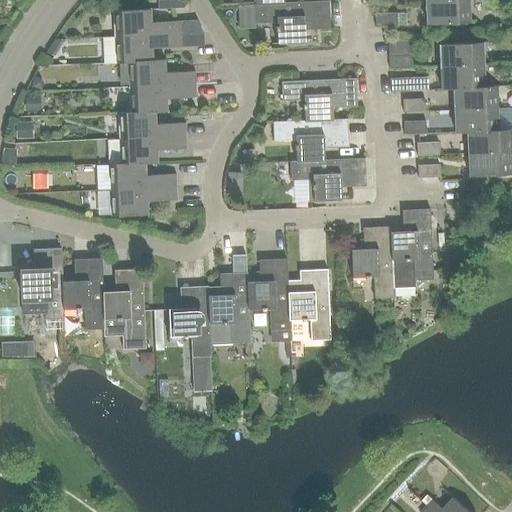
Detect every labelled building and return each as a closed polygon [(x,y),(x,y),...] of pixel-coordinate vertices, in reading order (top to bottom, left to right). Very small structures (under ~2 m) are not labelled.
[(157,0),(158,9),(182,8),(187,3),(177,0),(157,0)] [(468,1),(425,3),(426,25),(469,23),(468,1)] [(329,3),(283,5),(255,5),(255,4),(253,4),(254,24),(276,23),(276,45),(305,44),(304,17),(329,17),(329,3)] [(114,11),(115,38),(181,35),(181,22),(151,23),(150,10),(114,11)] [(375,27),(387,27),(397,27),(397,13),(375,14),(375,27)] [(182,48),(181,35),(115,38),(115,64),(119,64),(119,63),(152,61),(152,60),(151,49),(182,48)] [(440,68),(483,66),(482,43),(439,45),(440,68)] [(388,57),(389,70),(411,69),(411,56),(388,57)] [(129,85),(129,88),(196,85),(195,72),(165,73),(165,60),(152,60),(152,61),(119,63),(119,64),(119,86),(129,85)] [(483,66),(440,68),(441,90),(453,90),(453,89),(484,87),(483,66)] [(43,84),(40,79),(34,77),(31,87),(41,90),(43,84)] [(332,120),(331,95),(356,94),(355,79),(291,82),(291,77),(281,77),(281,82),(282,102),(303,101),(304,121),(304,122),(332,120)] [(390,92),(402,92),(412,91),(411,78),(390,79),(390,92)] [(427,78),(411,78),(412,91),(428,91),(427,78)] [(196,98),(196,85),(129,88),(130,112),(130,113),(154,112),(154,113),(167,113),(166,99),(196,98)] [(453,89),(453,90),(454,111),(497,109),(496,86),(484,87),(453,89)] [(37,97),(22,98),(23,111),(38,110),(37,97)] [(424,99),(402,100),(403,113),(425,112),(424,99)] [(497,109),(454,111),(455,133),(467,133),(467,132),(498,131),(498,130),(497,109)] [(118,113),(119,139),(186,137),(186,123),(155,125),(154,113),(154,112),(130,113),(130,112),(118,113)] [(324,161),(324,160),(323,135),(348,134),(347,119),(332,120),(304,122),(304,121),(272,122),(273,142),(295,141),(295,161),(296,162),(324,161)] [(404,135),(416,135),(426,134),(425,121),(403,122),(404,135)] [(32,122),(16,123),(16,139),(33,139),(32,122)] [(467,132),(467,133),(468,154),(511,153),(510,130),(498,130),(498,131),(467,132)] [(187,149),(186,137),(119,139),(120,164),(145,164),(157,164),(157,150),(187,149)] [(416,143),(417,156),(439,156),(438,142),(416,143)] [(3,149),(2,164),(15,165),(17,150),(3,149)] [(511,153),(468,154),(469,177),(511,175),(511,153)] [(296,162),(295,161),(290,162),(290,181),(307,181),(308,202),(341,201),(340,175),(365,174),(365,159),(324,160),(324,161),(296,162)] [(108,164),(109,190),(176,188),(176,175),(145,176),(145,164),(120,164),(108,164)] [(418,179),(439,178),(440,178),(439,165),(417,166),(418,179)] [(177,201),(176,188),(109,190),(110,216),(147,215),(147,202),(177,201)] [(402,232),(391,232),(393,289),(414,288),(414,281),(433,280),(430,210),(430,209),(414,210),(415,231),(402,232)] [(363,249),(350,250),(352,278),(373,277),(374,299),(393,298),(393,289),(391,232),(390,227),(375,228),(376,249),(363,249)] [(62,282),(61,248),(46,249),(47,270),(21,271),(22,300),(43,299),(44,320),(64,319),(63,310),(62,282)] [(208,296),(207,296),(209,331),(210,331),(210,345),(250,344),(249,310),(248,310),(247,282),(247,273),(246,255),(233,256),(234,273),(232,273),(233,287),(208,288),(208,296)] [(87,281),(62,282),(63,310),(84,309),(85,331),(103,330),(103,337),(105,337),(104,320),(103,320),(102,292),(103,292),(101,259),(86,259),(87,281)] [(247,282),(248,310),(249,310),(269,309),(270,332),(290,331),(289,321),(287,281),(288,281),(287,259),(272,260),(272,281),(247,282)] [(104,320),(105,337),(122,336),(122,350),(145,349),(142,269),(127,270),(128,291),(103,292),(102,292),(103,320),(104,320)] [(288,281),(287,281),(289,321),(309,320),(310,341),(330,341),(327,270),(311,270),(312,291),(300,292),(299,280),(288,281)] [(193,308),(168,309),(169,337),(190,336),(191,358),(211,357),(210,345),(210,331),(209,331),(207,296),(208,296),(208,288),(208,286),(192,287),(193,308)] [(162,310),(153,311),(155,351),(164,350),(162,310)] [(453,326),(448,316),(433,323),(439,333),(453,326)] [(18,358),(18,343),(1,343),(1,358),(18,358)] [(140,368),(154,367),(153,353),(139,354),(140,368)] [(427,495),(421,502),(427,506),(433,500),(427,495)] [(427,506),(432,511),(468,511),(454,498),(444,509),(433,499),(433,500),(427,506)]
